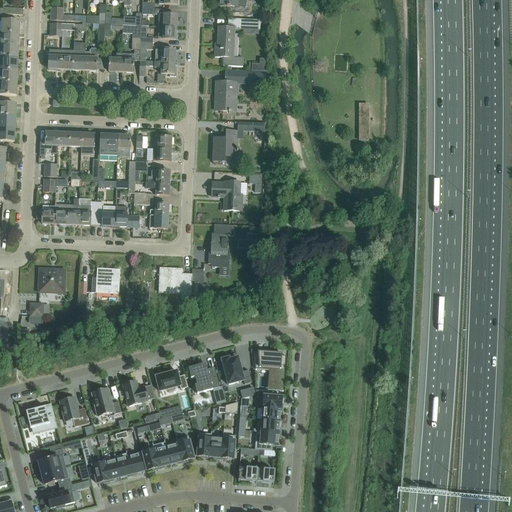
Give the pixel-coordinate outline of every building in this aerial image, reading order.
[(22,16),(23,9),(3,8),(3,9),(2,14),(22,16)] [(155,10),(154,14),(159,15),(158,28),(176,29),(177,16),(167,16),(167,10),(155,10)] [(136,15),(136,19),(123,18),(123,27),(142,27),(142,26),(142,20),(142,16),(136,15)] [(233,58),(234,29),(243,29),(243,27),(252,27),(252,32),(260,32),(260,21),(228,19),(227,28),(218,28),(218,49),(216,49),(215,49),(215,58),(224,58),(224,66),(243,67),(243,58),(233,58)] [(19,33),(20,22),(2,21),(2,33),(19,33)] [(141,39),(142,27),(123,27),(122,31),(122,34),(132,35),(132,50),(140,51),(140,50),(141,50),(141,44),(141,39)] [(176,40),(176,29),(158,28),(158,40),(176,40)] [(18,45),(19,33),(2,33),(1,45),(18,45)] [(18,58),(18,45),(1,45),(1,57),(18,58)] [(90,51),(90,53),(85,53),(85,72),(97,72),(97,53),(97,51),(96,49),(92,49),(90,51)] [(155,50),(155,62),(175,64),(175,51),(155,50)] [(61,71),(62,51),(49,51),(48,70),(61,71)] [(73,71),(74,52),(62,51),(61,71),(73,71)] [(85,72),(85,53),(85,52),(74,52),(73,71),(85,72)] [(121,60),(121,54),(116,54),(116,60),(109,59),(109,73),(122,73),(122,60),(121,60)] [(134,55),(122,54),(121,54),(121,60),(122,60),(122,73),(133,74),(134,55)] [(0,69),(17,71),(18,58),(1,57),(0,69)] [(175,68),(175,64),(155,62),(145,62),(140,62),(139,77),(145,77),(146,66),(155,67),(155,68),(161,69),(161,75),(169,75),(169,77),(176,77),(177,68),(175,68)] [(0,82),(17,83),(17,71),(0,69),(0,82)] [(257,73),(235,73),(235,82),(258,83),(257,73)] [(0,95),(16,96),(17,83),(0,82),(0,95)] [(236,83),(216,83),(215,111),(234,112),(235,98),(236,98),(236,83)] [(16,105),(0,103),(0,116),(15,117),(16,105)] [(370,104),(360,104),(359,142),(369,142),(370,104)] [(0,128),(15,129),(15,117),(0,116),(0,128)] [(214,138),(213,163),(225,163),(225,157),(238,158),(239,138),(243,138),(243,136),(244,132),(265,133),(265,124),(247,123),(238,122),(237,132),(226,131),(225,139),(214,138)] [(0,141),(14,142),(15,129),(0,128),(0,141)] [(117,149),(118,136),(106,136),(101,136),(101,132),(100,132),(99,156),(117,156),(118,149),(117,149)] [(40,142),(40,156),(45,157),(46,150),(52,150),(51,154),(56,155),(57,155),(58,147),(57,147),(57,133),(46,133),(45,142),(40,142)] [(69,147),(69,134),(57,133),(57,147),(58,147),(69,147)] [(81,148),(81,134),(69,134),(69,147),(81,148)] [(81,148),(80,155),(87,155),(93,155),(93,148),(94,135),(81,134),(81,148)] [(131,137),(118,136),(117,149),(118,149),(130,150),(131,137)] [(172,138),(158,138),(158,150),(171,151),(172,138)] [(171,163),(171,151),(158,150),(153,150),(153,162),(171,163)] [(170,185),(170,172),(152,171),(151,177),(148,177),(148,183),(148,184),(170,185)] [(249,176),(249,184),(261,185),(262,176),(249,176)] [(134,194),(135,183),(128,183),(128,182),(116,182),(116,189),(128,190),(128,194),(134,195),(134,194)] [(169,196),(170,185),(148,184),(148,183),(146,183),(146,189),(156,189),(155,196),(169,196)] [(225,183),(225,184),(213,183),(212,198),(218,198),(217,198),(220,199),(220,196),(225,197),(224,211),(242,211),(242,196),(239,196),(240,183),(225,183)] [(66,206),(65,226),(77,226),(78,206),(78,200),(74,200),(73,206),(66,206)] [(95,223),(96,203),(91,203),(91,207),(78,206),(77,226),(90,227),(90,223),(95,223)] [(114,228),(115,208),(103,207),(103,203),(96,203),(95,223),(102,223),(102,227),(114,228)] [(150,211),(150,217),(168,218),(168,212),(171,212),(171,206),(169,206),(155,205),(155,211),(150,211)] [(55,207),(43,206),(42,211),(36,211),(36,220),(42,220),(42,225),(53,225),(54,212),(55,207)] [(65,226),(66,206),(55,206),(55,207),(54,212),(53,225),(65,226)] [(133,228),(133,217),(127,216),(127,208),(115,208),(114,228),(133,228)] [(168,230),(168,218),(150,217),(149,229),(168,230)] [(209,250),(208,265),(212,265),(212,268),(229,269),(230,247),(228,247),(228,236),(233,236),(234,226),(214,225),(214,235),(212,235),(212,234),(211,246),(211,250),(209,250)] [(118,295),(120,270),(97,269),(96,279),(97,279),(96,294),(118,295)] [(182,285),(182,270),(160,269),(159,279),(160,279),(159,293),(181,294),(181,299),(191,297),(191,295),(192,285),(191,285),(182,285)] [(203,286),(203,271),(192,270),(192,280),(191,280),(191,285),(192,285),(191,295),(209,295),(209,286),(203,286)] [(64,294),(65,272),(40,271),(39,293),(64,294)] [(86,315),(86,295),(79,295),(78,315),(86,315)] [(43,317),(43,305),(31,305),(30,317),(43,317)] [(24,333),(38,333),(39,319),(25,319),(24,333)] [(283,390),(286,357),(282,356),(282,354),(280,354),(270,353),(258,352),(258,354),(254,354),(255,368),(256,368),(273,369),(271,389),(282,390),(283,390)] [(229,358),(221,360),(228,385),(243,381),(244,385),(252,383),(248,371),(242,373),(238,358),(229,360),(229,358)] [(219,388),(214,368),(207,370),(206,364),(188,369),(191,379),(195,378),(197,385),(195,386),(197,394),(212,390),(219,388)] [(178,378),(177,372),(155,377),(159,392),(180,387),(181,390),(187,388),(184,376),(178,378)] [(155,399),(152,386),(138,389),(136,382),(123,386),(128,407),(142,404),(142,403),(147,402),(147,401),(155,399)] [(121,413),(119,403),(112,404),(108,390),(91,394),(97,417),(113,413),(114,415),(121,413)] [(281,410),(282,397),(264,396),(263,409),(281,410)] [(249,397),(241,399),(240,407),(246,407),(248,408),(249,397)] [(60,402),(65,423),(72,421),(74,428),(88,425),(84,409),(78,411),(75,398),(60,402)] [(237,403),(225,406),(225,409),(225,414),(237,415),(237,403)] [(180,406),(167,410),(169,418),(170,418),(182,415),(180,406)] [(39,410),(39,408),(27,411),(27,412),(26,412),(30,429),(31,429),(32,430),(55,424),(56,424),(51,407),(39,410)] [(280,422),(281,410),(263,409),(262,420),(280,422)] [(167,410),(158,412),(159,414),(160,420),(169,418),(167,410)] [(160,420),(159,421),(160,426),(172,423),(170,418),(169,418),(160,420)] [(125,420),(118,422),(120,430),(127,428),(125,420)] [(279,434),(280,422),(262,420),(261,432),(279,434)] [(255,445),(255,450),(258,450),(264,451),(272,451),(272,446),(278,446),(279,434),(261,432),(256,432),(255,445)] [(199,434),(197,457),(209,458),(211,440),(211,435),(199,434)] [(211,440),(209,458),(221,459),(223,435),(222,435),(222,441),(211,440),(211,435),(211,440)] [(233,460),(235,436),(223,435),(221,459),(233,460)] [(194,460),(188,437),(176,440),(182,463),(194,460)] [(165,443),(170,466),(182,463),(176,440),(177,445),(166,448),(165,443)] [(80,441),(70,444),(72,451),(81,448),(80,441)] [(165,443),(153,446),(159,469),(170,466),(165,443)] [(52,459),(38,462),(41,474),(65,468),(63,456),(64,456),(62,450),(65,449),(64,445),(50,449),(51,453),(50,453),(52,459)] [(147,472),(159,469),(153,446),(154,451),(142,454),(147,472)] [(88,449),(82,451),(86,464),(86,466),(92,465),(88,449)] [(132,475),(127,458),(128,458),(127,454),(115,457),(114,457),(115,459),(116,461),(120,478),(121,478),(132,475)] [(144,472),(139,455),(128,458),(127,458),(132,475),(144,472)] [(120,478),(116,461),(115,459),(104,462),(103,462),(104,464),(109,481),(120,478)] [(109,481),(104,464),(92,467),(97,484),(108,481),(109,481)] [(68,479),(65,468),(41,474),(44,485),(57,482),(59,488),(71,485),(70,479),(68,479)] [(256,483),(257,470),(239,469),(238,481),(239,481),(256,483)] [(273,484),(274,472),(257,470),(256,483),(273,484)] [(75,503),(72,491),(73,491),(71,485),(59,488),(61,494),(47,497),(50,509),(56,508),(57,509),(65,507),(64,506),(75,503)] [(13,511),(10,502),(0,504),(0,511),(13,511)]
